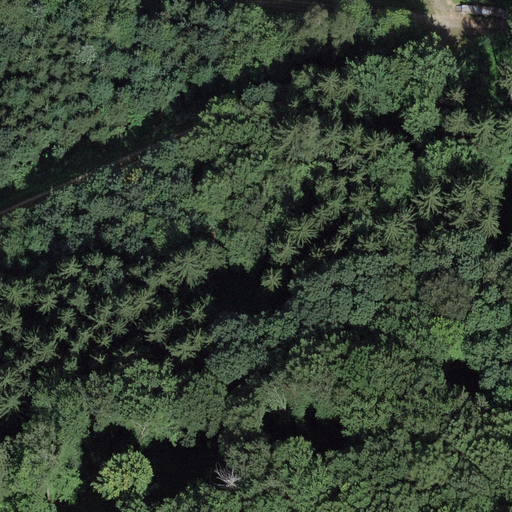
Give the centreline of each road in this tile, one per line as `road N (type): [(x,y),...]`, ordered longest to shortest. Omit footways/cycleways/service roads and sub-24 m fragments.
road 1 (track): [(426,0),(434,34),(415,64),(233,115),(0,219)]
road 2 (track): [(242,7),(511,46)]
